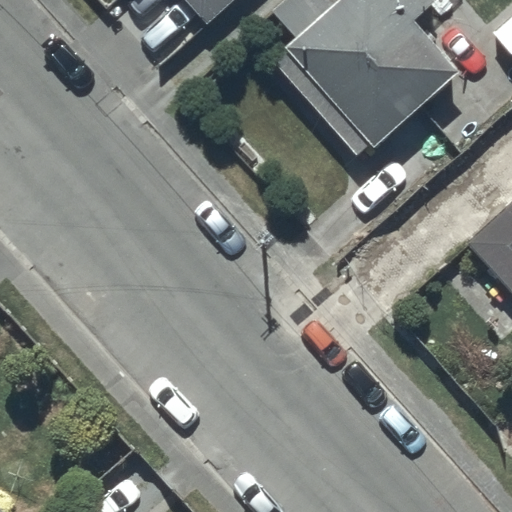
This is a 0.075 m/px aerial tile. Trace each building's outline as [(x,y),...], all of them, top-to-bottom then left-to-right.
[(138,0),(139,0),(138,0),(180,0),(208,31),(243,0),(138,0)] [(331,0),(292,0),(272,19),(297,46),(273,69),(362,165),(371,156),(377,163),(464,82),(416,31),(439,10),(429,0),(348,0),(339,9),(331,0)] [(511,24),(496,39),(511,56),(511,24)] [(511,89),(497,73),(457,110),(482,137),(511,109),(511,89)] [(511,209),(469,248),(511,295),(511,209)]
